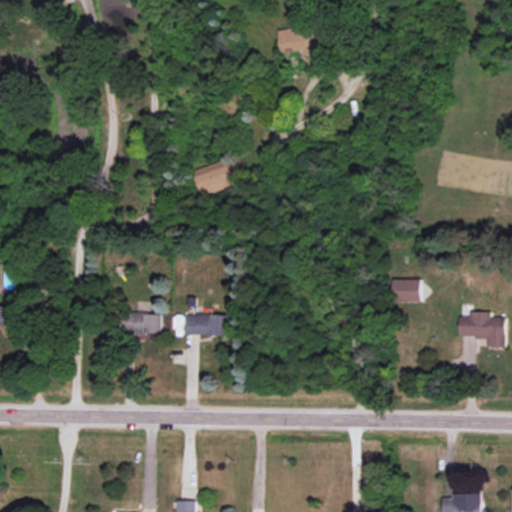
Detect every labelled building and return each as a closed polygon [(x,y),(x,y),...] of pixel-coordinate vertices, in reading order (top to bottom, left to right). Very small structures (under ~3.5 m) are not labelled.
[(305,48),(306,54),(328,50),(323,25),(278,33),(282,53),(305,48)] [(198,176),(203,195),(237,184),(231,165),(198,176)] [(421,278),(394,278),(394,301),(422,301),(421,278)] [(4,306),(0,305),(0,325),(21,326),(22,297),(5,297),(4,306)] [(507,347),(506,317),(492,317),(492,311),(471,311),(471,316),(459,316),(460,337),(488,336),(488,347),(507,347)] [(163,333),(164,313),(128,312),(128,332),(163,333)] [(229,314),(186,313),(186,334),(229,335),(229,314)] [(482,511),(483,493),(454,493),(454,497),(443,497),(443,511),(482,511)] [(199,511),(200,500),(180,500),(180,511),(199,511)]
